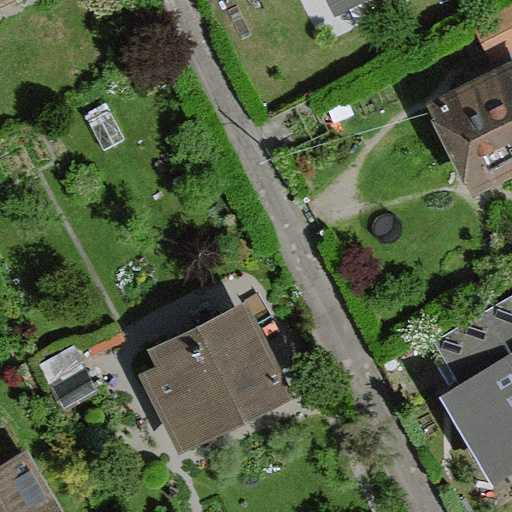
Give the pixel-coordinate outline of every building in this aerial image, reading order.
[(333,0),(338,9),(355,0),(333,0)] [(499,65),(511,58),(511,5),(477,23),(499,65)] [(511,166),(511,70),(439,107),(478,184),(511,166)] [(332,134),(314,100),(263,125),(281,159),(332,134)] [(511,358),(511,300),(485,317),(511,359),(511,358)] [(275,387),(241,317),(167,353),(177,374),(158,382),(183,431),(275,387)] [(511,359),(485,317),(441,343),(465,385),(511,359)] [(511,466),(511,361),(511,359),(465,385),(455,392),(502,473),(511,466)] [(98,391),(84,367),(51,387),(65,411),(98,391)] [(51,396),(7,419),(22,446),(66,421),(51,396)] [(0,469),(0,511),(53,511),(22,457),(0,469)]
